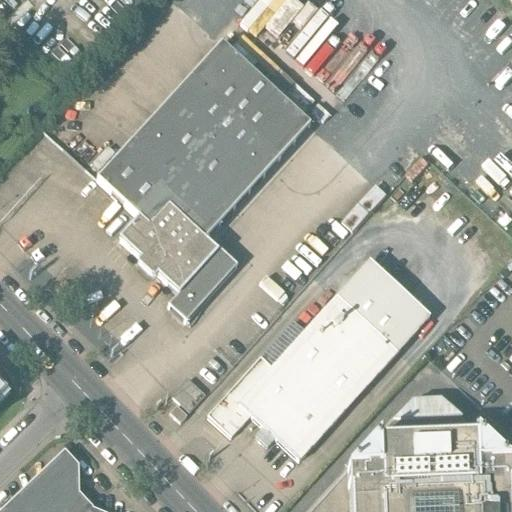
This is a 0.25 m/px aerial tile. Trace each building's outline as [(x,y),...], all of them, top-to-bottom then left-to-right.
[(221,48),(96,185),(138,223),(119,244),(144,266),(142,268),(142,271),(149,277),(152,277),(153,275),(178,298),(168,310),(185,326),(236,270),(218,253),(216,255),(204,244),(309,129),(221,48)] [(429,321),(369,266),(304,336),(293,325),(206,420),(230,441),(249,420),(262,432),(255,440),(266,451),(274,442),(298,464),(429,321)] [(205,398),(188,382),(172,399),(189,415),(205,398)] [(511,511),(511,469),(440,404),(410,406),(313,511),(511,511)] [(186,419),(176,409),(169,416),(180,426),(186,419)] [(88,511),(75,497),(74,469),(64,459),(7,511),(88,511)]
